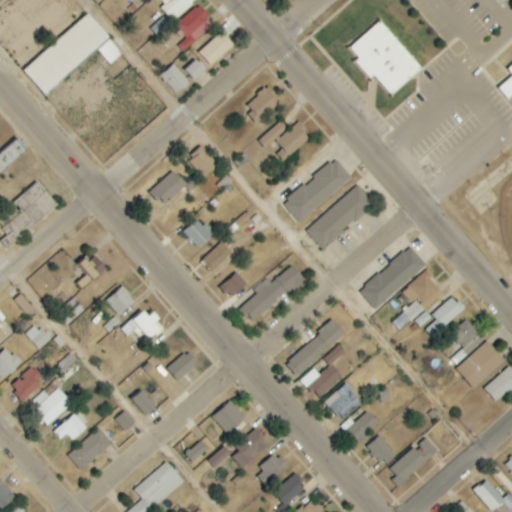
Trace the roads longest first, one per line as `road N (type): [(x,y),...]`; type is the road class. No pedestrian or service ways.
road 1 (secondary): [(375,511),(0,82)]
road 2 (residential): [(511,316),(239,0)]
road 3 (residential): [(95,191),(194,119),(326,0)]
road 4 (residential): [(241,359),(427,211)]
road 5 (residential): [(80,511),(241,359)]
road 6 (residential): [(405,511),(511,419)]
road 7 (residential): [(0,276),(95,191)]
